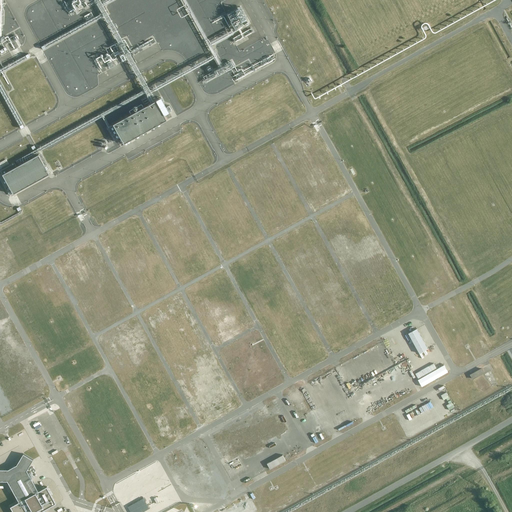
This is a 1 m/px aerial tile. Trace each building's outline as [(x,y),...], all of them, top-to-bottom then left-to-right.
[(68,0),(64,3),(69,12),(83,5),(85,10),(98,3),(96,0),(68,0)] [(255,32),(242,6),(225,14),(233,32),(238,30),(240,34),(233,38),(236,42),(255,32)] [(9,41),(6,35),(0,38),(0,56),(8,52),(3,44),(9,41)] [(48,38),(40,42),(43,49),(65,38),(63,35),(55,39),(55,38),(49,41),(48,38)] [(125,57),(117,43),(92,56),(100,71),(125,57)] [(215,71),(203,77),(206,83),(236,67),(231,57),(213,67),(215,71)] [(166,119),(156,100),(113,124),(123,142),(166,119)] [(51,176),(38,155),(2,174),(13,194),(51,176)] [(270,184),(261,188),(267,202),(290,191),(278,165),(268,170),(272,178),(269,180),(270,184)] [(340,190),(333,194),(337,202),(352,196),(347,186),(340,189),(340,190)] [(167,234),(159,238),(174,269),(186,263),(184,260),(198,254),(197,250),(207,245),(194,218),(189,220),(188,217),(173,224),(178,235),(170,238),(167,234)] [(94,246),(66,260),(89,306),(87,308),(91,317),(96,315),(100,323),(113,317),(111,313),(110,313),(83,259),(89,257),(91,261),(99,257),(94,246)] [(144,291),(158,284),(149,266),(146,268),(140,257),(145,254),(142,248),(127,256),(144,291)] [(229,297),(207,307),(221,334),(234,327),(236,331),(244,327),(229,297)] [(340,327),(349,324),(347,319),(357,317),(356,313),(334,319),(336,326),(340,325),(340,327)] [(428,348),(416,328),(408,334),(420,353),(428,348)] [(157,337),(160,347),(165,346),(162,335),(157,337)] [(437,369),(434,364),(415,373),(418,378),(437,369)] [(419,379),(422,386),(449,371),(446,364),(419,379)] [(470,374),(473,379),(485,372),(482,367),(470,374)] [(35,381),(7,396),(13,409),(42,395),(35,381)] [(288,393),(300,416),(311,411),(299,388),(288,393)] [(319,400),(312,404),(314,409),(327,403),(321,391),(316,394),(319,400)] [(76,416),(87,411),(80,393),(68,398),(76,416)] [(423,413),(435,406),(432,401),(420,407),(423,413)] [(265,441),(280,434),(267,407),(212,433),(226,462),(243,453),(246,458),(268,447),(265,441)] [(439,421),(442,426),(457,419),(454,413),(439,421)] [(433,431),(440,428),(437,422),(430,426),(433,431)] [(429,427),(414,434),(417,440),(432,432),(429,427)] [(23,453),(17,464),(8,469),(0,468),(0,479),(7,480),(19,502),(10,507),(12,511),(38,511),(42,510),(55,503),(46,487),(38,491),(26,471),(33,458),(23,453)] [(283,455),(267,463),(270,469),(286,461),(283,455)] [(216,466),(213,460),(208,462),(211,469),(216,466)] [(253,469),(255,474),(267,470),(265,464),(253,469)] [(215,482),(212,474),(201,470),(191,474),(189,482),(192,491),(203,494),(212,491),(215,482)] [(219,482),(222,489),(228,486),(225,479),(219,482)] [(246,499),(222,511),(254,511),(256,511),(253,506),(250,507),(246,499)]
